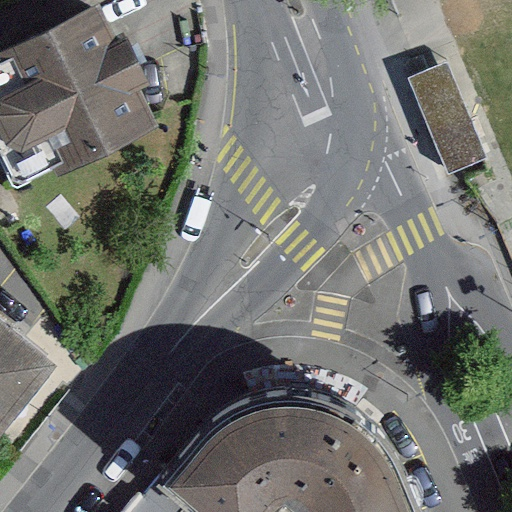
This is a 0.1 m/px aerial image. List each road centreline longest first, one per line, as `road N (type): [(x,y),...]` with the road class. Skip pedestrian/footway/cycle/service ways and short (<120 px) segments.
road 1 (tertiary): [(52,511),(318,184),(341,114)]
road 2 (tertiary): [(450,297),(463,456),(486,511)]
road 3 (tertiary): [(450,297),(341,114)]
road 4 (tertiary): [(341,114),(299,0)]
